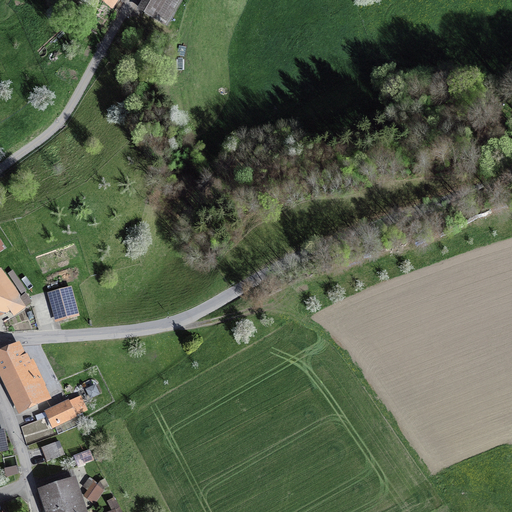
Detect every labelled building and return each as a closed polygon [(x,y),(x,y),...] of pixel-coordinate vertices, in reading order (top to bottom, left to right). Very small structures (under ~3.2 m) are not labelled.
[(180,0),(142,0),(139,7),(171,21),(180,0)] [(29,302),(2,264),(0,265),(0,314),(9,308),(13,313),(29,302)] [(68,284),(41,291),(49,325),(76,318),(68,284)] [(19,340),(0,348),(0,384),(14,415),(51,399),(34,359),(29,361),(19,340)] [(69,396),(43,407),(51,425),(77,414),(69,396)] [(41,445),(47,460),(66,454),(60,438),(41,445)] [(77,474),(39,484),(46,511),(82,511),(88,511),(77,474)] [(122,511),(117,495),(108,498),(112,509),(106,511),(105,511),(122,511)]
